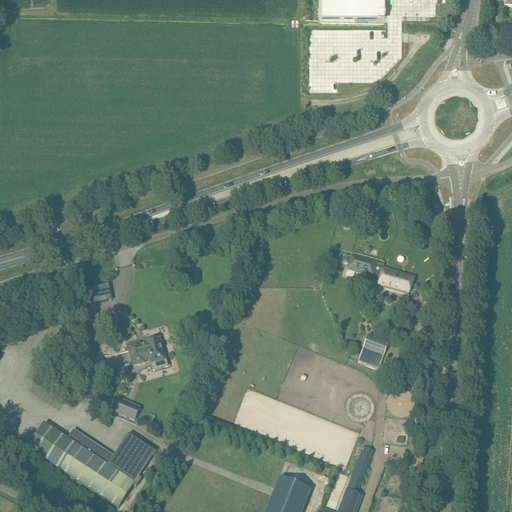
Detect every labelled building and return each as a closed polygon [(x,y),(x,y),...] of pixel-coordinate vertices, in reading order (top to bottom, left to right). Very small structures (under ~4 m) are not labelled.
[(318,0),(319,11),(371,11),(370,0),(318,0)] [(351,257),(347,269),(380,278),(378,285),(384,287),(383,289),(408,296),(414,277),(383,269),(384,266),(351,257)] [(89,292),(85,314),(101,317),(105,295),(89,292)] [(368,337),(363,349),(358,364),(377,372),(387,344),(368,337)] [(139,345),(128,348),(133,367),(145,364),(145,363),(149,362),(150,366),(165,362),(159,339),(156,340),(154,339),(152,339),(149,340),(148,342),(145,343),(146,346),(140,348),(139,345)] [(125,499),(145,468),(20,385),(0,416),(0,431),(118,510),(119,508),(121,510),(127,501),(125,499)] [(139,409),(132,406),(124,403),(117,400),(112,412),(134,421),(139,409)] [(338,511),(356,511),(363,497),(357,495),(373,452),(363,448),(338,511)] [(282,482),(270,511),(302,511),(310,493),(282,482)]
